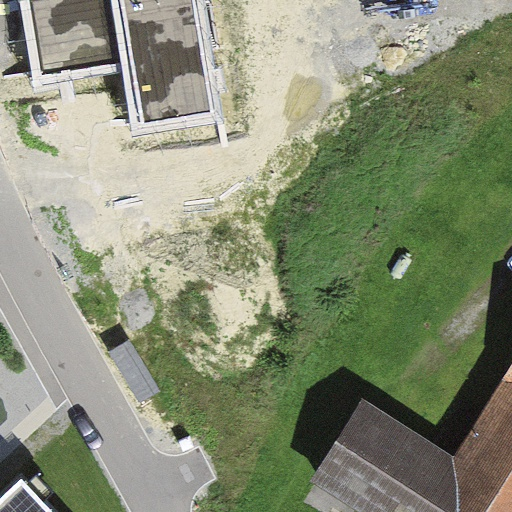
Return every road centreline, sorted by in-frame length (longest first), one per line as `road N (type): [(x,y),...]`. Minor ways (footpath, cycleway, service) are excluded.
road 1 (unknown): [(4,228),(204,164),(252,137),(301,76),(340,0)]
road 2 (residential): [(0,216),(157,511)]
